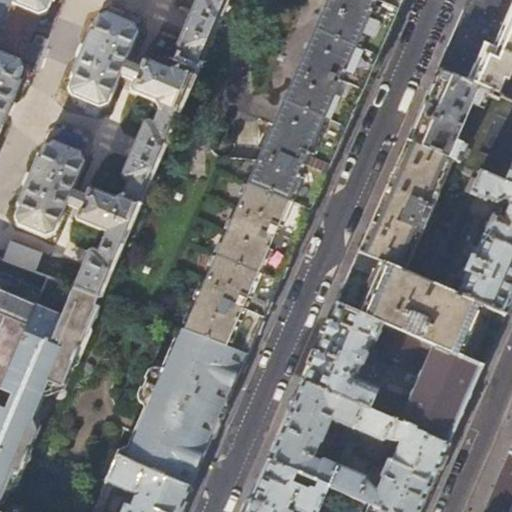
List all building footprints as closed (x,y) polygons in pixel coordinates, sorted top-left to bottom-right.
[(15,0),(0,36),(0,45),(22,54),(39,13),(46,11),(51,0),(52,1),(52,0),(15,0)] [(98,297),(223,0),(197,0),(178,45),(181,50),(184,52),(178,67),(170,69),(148,60),(144,61),(142,68),(128,61),(140,32),(136,25),(110,14),(101,17),(97,27),(95,26),(75,76),(76,77),(72,87),(75,96),(102,107),(110,104),(122,75),(136,81),(133,89),(134,92),(156,101),(160,109),(154,124),(151,122),(146,123),(124,175),(125,179),(130,181),(123,197),(118,198),(94,188),(89,190),(87,196),(74,190),(86,161),(83,153),(57,142),(48,146),(44,156),(42,156),(21,205),(23,206),(18,217),(22,226),(49,237),(56,234),(68,204),(81,209),(79,215),(81,221),(108,232),(100,252),(96,250),(91,252),(76,289),(98,297)] [(328,0),(248,185),(311,213),(323,185),(348,127),(373,70),(403,1),(403,0),(328,0)] [(511,0),(468,0),(438,70),(498,96),(505,81),(509,82),(511,74),(511,0)] [(0,128),(20,80),(19,79),(23,68),(20,59),(0,51),(0,128)] [(511,101),(498,96),(438,70),(422,108),(407,141),(454,161),(481,173),(504,183),(511,164),(511,101)] [(405,273),(454,161),(407,141),(396,168),(370,228),(336,304),(403,333),(483,368),(494,343),(506,316),(458,296),(438,287),(405,273)] [(511,186),(504,183),(481,173),(471,195),(486,202),(487,200),(495,204),(496,204),(499,204),(501,203),(504,201),(507,202),(509,208),(506,215),(502,215),(499,214),(493,215),(486,232),(478,228),(476,233),(511,248),(511,186)] [(311,213),(248,185),(185,331),(248,356),(263,322),(293,253),(311,213)] [(511,300),(511,248),(476,233),(452,291),(459,294),(458,296),(506,316),(511,300)] [(0,259),(47,278),(53,280),(58,265),(0,243),(0,259)] [(0,389),(36,306),(42,292),(0,274),(0,389)] [(62,317),(36,306),(0,389),(12,394),(6,410),(0,407),(0,506),(16,470),(22,472),(38,432),(32,421),(49,381),(61,386),(78,345),(71,343),(77,329),(84,332),(98,297),(76,289),(75,288),(62,317)] [(403,333),(336,304),(320,342),(302,383),(363,409),(369,412),(379,390),(354,379),(359,366),(361,366),(366,354),(365,353),(368,346),(393,357),(403,333)] [(146,416),(126,462),(191,488),(214,434),(220,422),(248,356),(185,331),(183,330),(171,357),(176,360),(172,368),(168,366),(157,371),(152,382),(146,379),(141,391),(147,394),(142,405),(146,416)] [(483,368),(403,333),(393,357),(421,370),(420,374),(419,373),(418,376),(417,375),(408,395),(409,396),(409,397),(409,398),(407,403),(379,390),(369,412),(449,446),(466,407),(483,368)] [(346,448),(363,409),(302,383),(285,422),(268,461),(298,474),(318,482),(329,487),(339,465),(325,459),(321,460),(315,458),(320,444),(323,443),(332,420),(348,427),(340,446),(346,448)] [(449,446),(369,412),(363,409),(346,448),(346,449),(354,452),(361,435),(381,444),(383,443),(384,442),(384,441),(400,443),(398,448),(397,448),(394,455),(388,453),(384,462),(386,462),(412,473),(410,475),(432,485),(439,468),(449,446)] [(346,470),(354,452),(346,449),(339,465),(329,487),(369,504),(385,511),(420,511),(424,503),(432,485),(410,475),(412,473),(386,462),(380,476),(380,479),(382,480),(376,494),(366,483),(367,480),(346,470)] [(511,511),(511,450),(485,511),(511,511)] [(116,458),(105,482),(93,509),(99,511),(102,511),(113,486),(137,497),(134,497),(131,505),(132,507),(124,504),(120,511),(180,511),(191,488),(126,462),(116,458)] [(294,482),(298,474),(268,461),(249,505),(245,511),(294,511),(296,509),(302,511),(318,511),(329,487),(318,482),(315,488),(310,486),(309,488),(294,482)]
